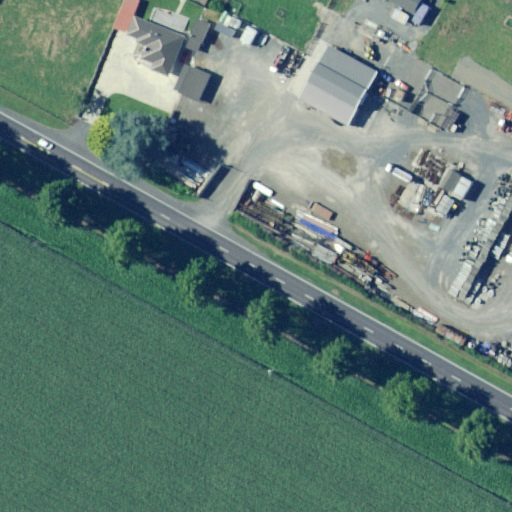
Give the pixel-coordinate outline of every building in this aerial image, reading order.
[(143,1),(141,0),(128,0),(117,29),(129,34),(143,1)] [(223,28),(201,18),(188,47),(200,52),(206,39),(216,43),(223,28)] [(188,38),(142,19),(134,39),(141,42),(133,61),(171,77),(188,38)] [(298,37),(272,23),(267,32),(293,46),(298,37)] [(379,72),(316,37),(286,92),(365,135),(381,105),(366,96),(379,72)] [(212,76),(194,67),(182,93),(200,102),(212,76)] [(303,133),(276,120),(262,147),(289,160),(285,169),(299,175),(316,140),(303,133)]
